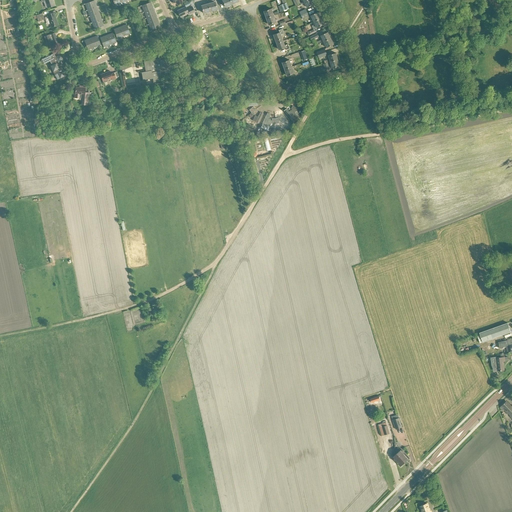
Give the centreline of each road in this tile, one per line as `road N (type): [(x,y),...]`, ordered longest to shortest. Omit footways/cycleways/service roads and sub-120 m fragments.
road 1 (track): [(71,511),(130,427),(217,260),(284,155)]
road 2 (track): [(217,260),(145,301),(0,336)]
road 3 (track): [(284,155),(511,108)]
road 4 (secondary): [(383,511),(511,380)]
road 5 (residential): [(177,29),(87,62),(77,53),(68,2)]
